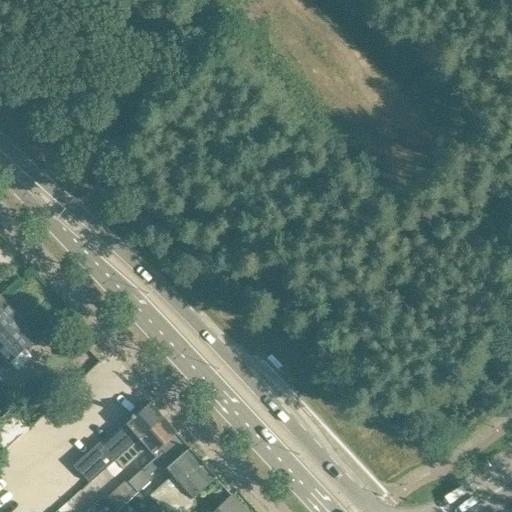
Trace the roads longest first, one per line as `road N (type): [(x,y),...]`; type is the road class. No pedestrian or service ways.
road 1 (secondary): [(375,511),(164,292),(52,192),(9,169)]
road 2 (secondary): [(9,169),(69,249),(319,511)]
road 3 (unclassified): [(277,511),(0,211)]
